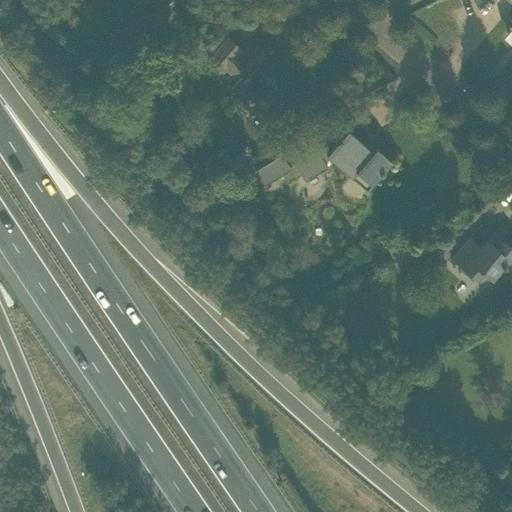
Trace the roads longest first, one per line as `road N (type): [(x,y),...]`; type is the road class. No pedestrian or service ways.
road 1 (motorway): [(417,511),(322,437),(0,115)]
road 2 (motorway): [(256,511),(0,133)]
road 3 (motorway): [(0,222),(192,511)]
road 4 (unclassified): [(511,158),(323,0)]
road 5 (motorway): [(0,319),(77,511)]
